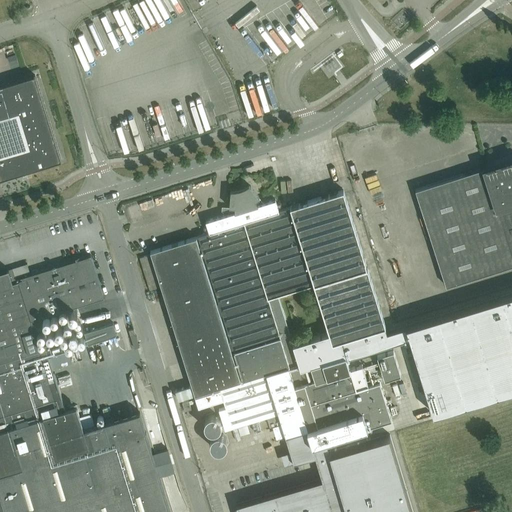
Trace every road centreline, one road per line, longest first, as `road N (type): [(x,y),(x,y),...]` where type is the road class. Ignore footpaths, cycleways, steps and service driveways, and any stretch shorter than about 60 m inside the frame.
road 1 (unclassified): [(198,511),(105,195)]
road 2 (unclassified): [(105,195),(315,128)]
road 3 (unclassified): [(360,17),(285,69),(283,90),(297,106)]
road 4 (unknown): [(315,128),(321,175),(308,186),(292,180),(281,140)]
